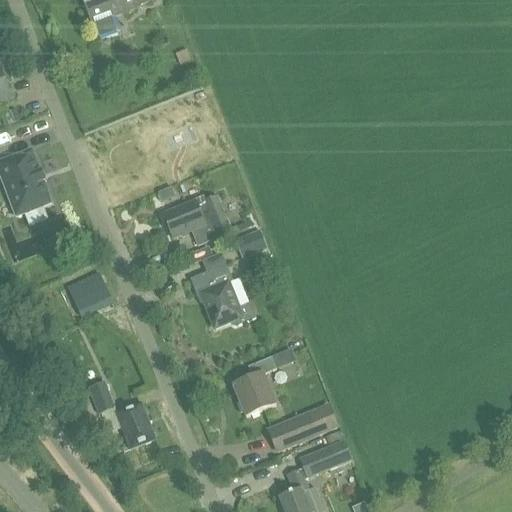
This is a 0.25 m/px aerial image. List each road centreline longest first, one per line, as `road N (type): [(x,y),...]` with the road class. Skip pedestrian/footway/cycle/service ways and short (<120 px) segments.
road 1 (residential): [(219,511),(13,0)]
road 2 (tertiary): [(108,511),(0,366)]
road 3 (residential): [(511,447),(403,511)]
